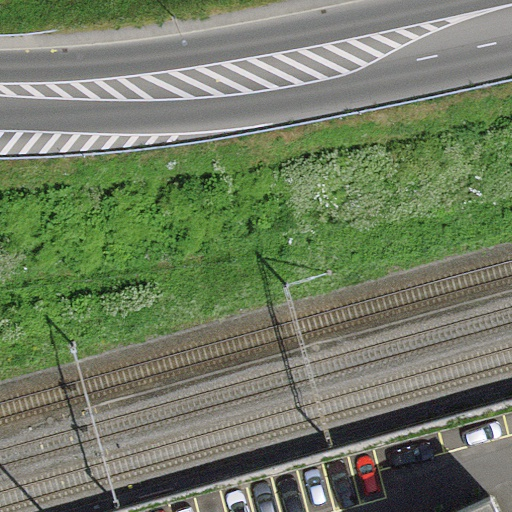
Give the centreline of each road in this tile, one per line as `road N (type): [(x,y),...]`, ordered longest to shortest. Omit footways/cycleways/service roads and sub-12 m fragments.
road 1 (secondary): [(511,30),(208,86),(0,92)]
road 2 (unknown): [(356,511),(453,446),(478,438),(498,445)]
